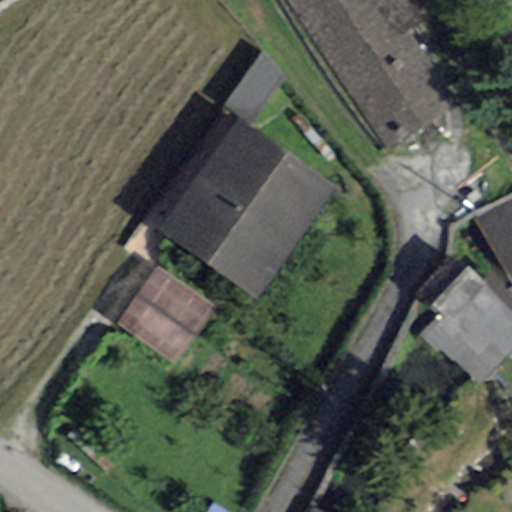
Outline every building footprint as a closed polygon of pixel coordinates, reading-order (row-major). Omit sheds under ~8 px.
[(458,105),(408,32),(437,13),(428,0),(288,0),(390,151),(458,105)] [(259,52),(223,105),(249,122),(285,69),(259,52)] [(335,193),(235,120),(156,228),(257,301),(335,193)] [(511,195),(474,216),(511,282),(511,281),(511,195)] [(215,308),(155,267),(114,326),(175,367),(215,308)] [(511,358),(511,312),(469,269),(431,306),(438,317),(422,333),(480,390),(511,358)]
